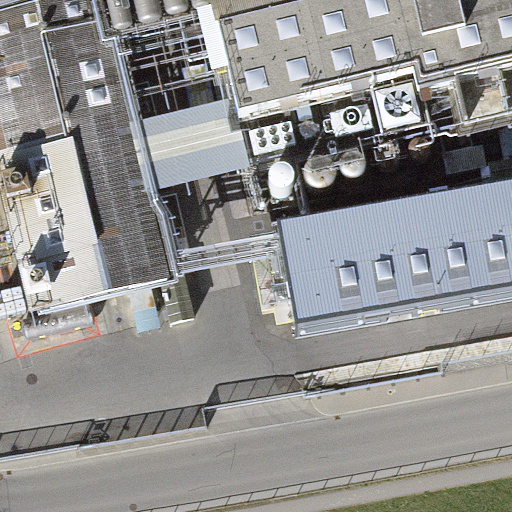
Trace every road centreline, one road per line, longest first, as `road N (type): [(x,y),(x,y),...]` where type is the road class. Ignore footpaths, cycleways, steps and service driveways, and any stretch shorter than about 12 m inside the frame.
road 1 (tertiary): [(511,418),(0,504)]
road 2 (unknown): [(261,461),(202,160),(180,0)]
